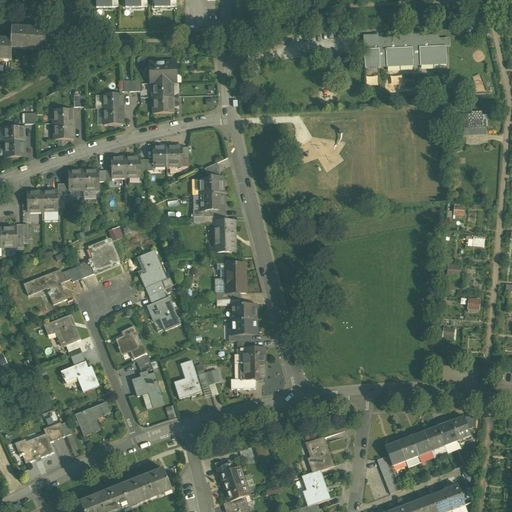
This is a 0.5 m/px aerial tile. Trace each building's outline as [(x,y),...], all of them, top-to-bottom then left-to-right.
[(96,0),(96,10),(112,10),(112,8),(112,0),(96,0)] [(124,0),(125,10),(141,10),(141,8),(141,0),(124,0)] [(154,0),(154,9),(171,9),(171,8),(170,0),(154,0)] [(46,31),(12,29),(12,42),(11,50),(45,52),(46,31)] [(446,66),(445,48),(454,48),(460,73),(472,70),(471,68),(484,65),(477,35),(452,41),(453,42),(439,43),(438,37),(419,38),(419,40),(411,40),(411,36),(398,37),(398,39),(378,40),(378,37),(364,38),(366,69),(446,66)] [(12,42),(0,40),(0,61),(11,62),(11,50),(12,42)] [(197,59),(197,71),(213,71),(213,59),(197,59)] [(174,62),(150,63),(150,86),(152,86),(152,85),(172,84),(172,85),(176,85),(176,76),(176,73),(174,73),(174,62)] [(172,84),(152,85),(152,86),(153,99),(173,98),(172,85),(172,84)] [(123,95),(102,96),(103,110),(123,109),(123,95)] [(173,98),(153,99),(153,115),(173,115),(173,98)] [(123,109),(103,110),(103,126),(123,126),(123,109)] [(73,111),(53,111),(53,125),(74,124),(73,111)] [(471,115),(457,116),(458,136),(486,135),(485,122),(482,122),(482,112),(471,113),(471,115)] [(74,124),(53,125),(54,142),(74,141),(74,124)] [(24,142),(24,128),(4,128),(4,142),(24,142)] [(24,142),(4,142),(4,158),(24,158),(24,142)] [(166,147),(152,148),(153,161),(153,168),(167,168),(166,147)] [(182,147),(166,147),(167,168),(183,167),(183,160),(182,149),(182,147)] [(124,158),(111,159),(111,172),(111,179),(125,178),(124,158)] [(141,158),(124,158),(125,178),(141,178),(141,172),(141,161),(141,158)] [(217,164),(204,170),(207,176),(211,174),(218,171),(220,170),(217,164)] [(83,171),(69,172),(70,185),(70,192),(83,191),(83,171)] [(99,171),(83,171),(83,191),(100,191),(99,183),(99,172),(99,171)] [(211,179),(210,179),(210,181),(199,181),(200,196),(224,195),(223,178),(220,178),(211,179)] [(41,192),(27,193),(27,194),(28,194),(28,208),(28,213),(42,213),(41,192)] [(58,192),(41,192),(42,213),(58,212),(58,197),(58,192)] [(224,195),(200,196),(200,211),(200,212),(203,212),(224,211),(224,195)] [(465,207),(454,206),(453,216),(464,217),(465,207)] [(225,223),(214,223),(214,224),(215,254),(235,253),(235,223),(225,223)] [(17,228),(2,229),(2,249),(17,248),(17,237),(17,228)] [(485,240),(473,239),(472,248),(484,249),(485,240)] [(109,241),(90,249),(94,260),(90,262),(95,275),(119,266),(109,241)] [(154,251),(148,254),(148,255),(140,258),(147,274),(140,277),(145,290),(167,281),(154,251)] [(95,275),(90,262),(80,266),(81,267),(85,279),(95,275)] [(229,281),(229,294),(229,295),(237,295),(246,295),(245,264),(225,265),(225,281),(229,281)] [(461,267),(447,265),(446,277),(459,278),(461,267)] [(81,267),(68,272),(72,281),(73,284),(85,279),(81,267)] [(60,271),(24,286),(28,297),(51,288),(52,292),(47,295),(48,296),(50,296),(54,306),(67,301),(62,290),(59,284),(65,282),(62,275),(60,271)] [(69,273),(62,275),(65,282),(65,283),(72,281),(69,273)] [(163,292),(152,297),(155,304),(166,300),(163,292)] [(155,304),(147,308),(151,319),(158,316),(165,333),(181,326),(169,298),(166,300),(155,304)] [(480,300),(468,300),(467,311),(480,311),(480,300)] [(232,308),(232,322),(256,321),(256,306),(241,307),(231,307),(232,308)] [(71,317),(44,327),(47,336),(57,333),(63,349),(81,342),(80,341),(79,341),(72,324),(73,323),(71,317)] [(256,321),(232,322),(232,336),(232,337),(249,337),(256,337),(256,321)] [(146,355),(134,328),(125,332),(127,336),(116,342),(121,353),(128,349),(134,361),(146,355)] [(455,330),(443,329),(442,338),(454,339),(455,330)] [(251,343),(249,343),(237,343),(237,351),(243,351),(243,350),(251,350),(251,343)] [(80,349),(68,353),(71,359),(82,354),(80,349)] [(243,350),(243,351),(243,356),(240,356),(241,366),(265,365),(266,365),(265,349),(251,350),(243,350)] [(82,354),(71,359),(74,368),(85,363),(82,354)] [(148,357),(136,362),(139,369),(151,365),(148,357)] [(192,362),(183,365),(188,380),(174,384),(179,400),(202,394),(192,362)] [(88,370),(85,363),(74,368),(61,373),(62,377),(61,377),(63,381),(64,381),(65,384),(77,379),(83,394),(99,388),(91,369),(88,370)] [(151,365),(139,369),(142,375),(153,371),(151,365)] [(265,365),(241,366),(241,381),(231,382),(231,391),(255,390),(255,381),(265,381),(265,365)] [(211,373),(204,375),(208,387),(215,385),(211,373)] [(154,374),(132,381),(137,398),(151,394),(155,409),(164,406),(154,374)] [(204,375),(198,376),(202,388),(208,387),(204,375)] [(106,404),(75,417),(84,438),(100,432),(95,419),(109,413),(106,404)] [(463,418),(450,423),(457,442),(471,437),(463,418)] [(450,423),(437,428),(444,448),(457,442),(450,423)] [(61,426),(65,438),(71,435),(66,424),(61,426)] [(60,425),(44,431),(46,436),(46,435),(50,444),(65,438),(61,426),(60,425)] [(437,428),(424,433),(431,453),(444,448),(437,428)] [(424,433),(411,438),(418,458),(431,453),(424,433)] [(46,436),(18,446),(26,465),(54,454),(50,444),(46,435),(46,436)] [(411,438),(397,443),(405,463),(418,458),(411,438)] [(334,467),(324,439),(305,445),(315,474),(320,472),(334,467)] [(397,443),(384,448),(388,457),(390,463),(392,468),(405,463),(397,443)] [(388,457),(376,461),(379,467),(390,463),(388,457)] [(390,463),(379,467),(381,473),(392,469),(392,468),(390,463)] [(224,467),(216,470),(218,476),(220,475),(231,471),(229,465),(224,467)] [(231,471),(220,475),(230,503),(243,498),(248,496),(239,468),(231,471)] [(392,469),(381,473),(383,478),(394,474),(392,469)] [(163,470),(121,487),(130,509),(172,492),(163,470)] [(315,474),(301,478),(307,493),(304,493),(309,507),(317,505),(330,500),(320,472),(315,474)] [(394,474),(383,478),(385,484),(396,480),(394,474)] [(396,480),(385,484),(387,490),(399,485),(396,480)] [(399,485),(387,490),(390,495),(401,491),(399,485)] [(266,488),(267,495),(280,493),(279,486),(266,488)] [(457,486),(443,492),(451,511),(464,506),(457,486)] [(121,487),(80,504),(83,511),(123,511),(130,509),(121,487)] [(443,492),(430,497),(436,511),(448,511),(451,511),(443,492)] [(436,511),(430,497),(417,502),(421,511),(436,511)] [(245,511),(247,511),(243,498),(230,503),(224,505),(226,511),(245,511)] [(421,511),(417,502),(404,507),(406,511),(421,511)]
